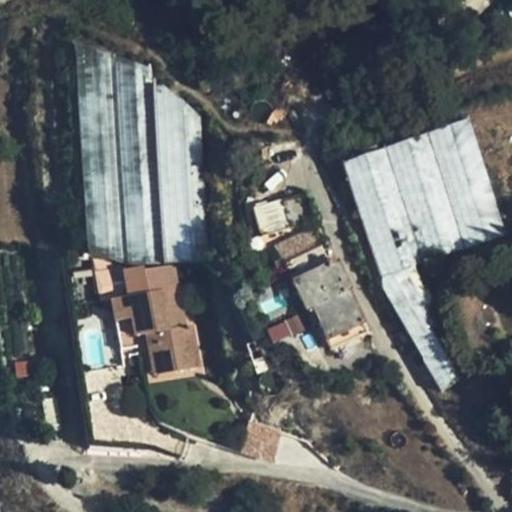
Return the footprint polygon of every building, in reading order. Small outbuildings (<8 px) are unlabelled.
[(125,264),(114,60),(75,49),(89,256),(125,264)] [(164,262),(155,86),(152,72),(114,60),(125,264),(164,262)] [(155,86),(164,262),(206,260),(197,114),(155,86)] [(426,138),(463,250),(505,236),(468,124),(426,138)] [(382,151),(418,264),(463,250),(426,138),(382,151)] [(382,151),(341,164),(378,277),(418,264),(382,151)] [(280,199),(253,208),(261,232),(288,223),(280,199)] [(310,309),(326,342),(362,324),(345,292),(349,290),(326,244),(281,265),(304,312),(310,309)] [(220,295),(236,292),(232,268),(217,269),(220,295)] [(398,277),(378,289),(446,402),(466,390),(398,277)] [(146,350),(151,368),(170,362),(174,374),(199,367),(190,335),(174,287),(106,306),(120,357),(146,350)] [(270,341),(305,330),(301,317),(265,328),(270,341)] [(362,324),(326,342),(331,351),(367,334),(362,324)] [(263,360),(258,344),(246,347),(252,363),(263,360)] [(170,362),(151,368),(154,380),(174,374),(170,362)]
